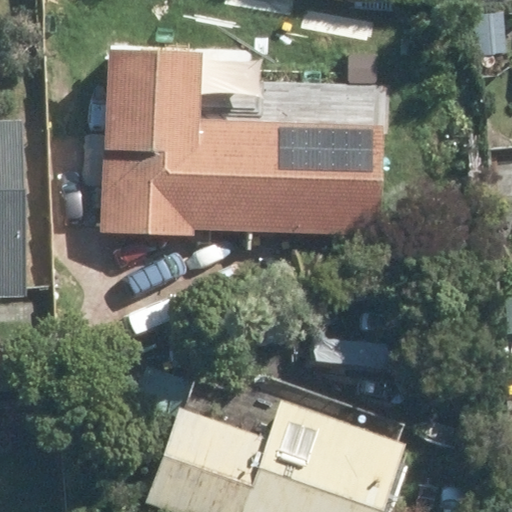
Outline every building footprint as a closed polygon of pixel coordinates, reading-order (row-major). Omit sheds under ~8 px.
[(501,14),(477,15),(480,57),(504,56),(501,14)] [(193,121),(195,55),(107,52),(99,234),(191,237),(191,228),(374,236),(379,129),(193,121)] [(0,297),(21,297),(16,123),(0,123),(0,297)] [(511,335),(511,302),(503,303),(505,336),(511,335)] [(282,399),(268,439),(188,411),(181,409),(147,502),(175,511),(381,511),(405,445),(396,442),(282,399)]
